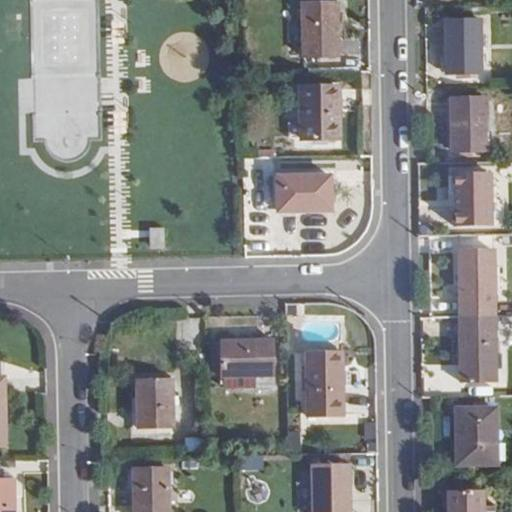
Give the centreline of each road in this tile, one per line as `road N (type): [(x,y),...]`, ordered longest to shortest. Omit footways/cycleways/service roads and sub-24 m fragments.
road 1 (residential): [(67,284),(391,280)]
road 2 (residential): [(391,280),(391,0)]
road 3 (residential): [(396,511),(391,280)]
road 4 (residential): [(71,511),(67,284)]
